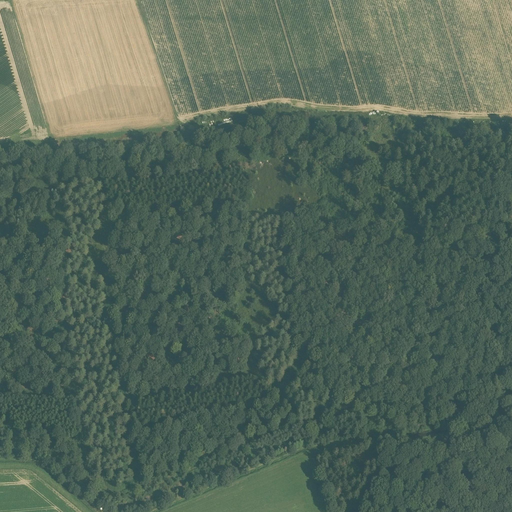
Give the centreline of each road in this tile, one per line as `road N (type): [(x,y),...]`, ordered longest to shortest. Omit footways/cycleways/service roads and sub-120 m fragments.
road 1 (track): [(511,302),(469,405),(435,461),(420,511)]
road 2 (track): [(443,443),(309,459)]
